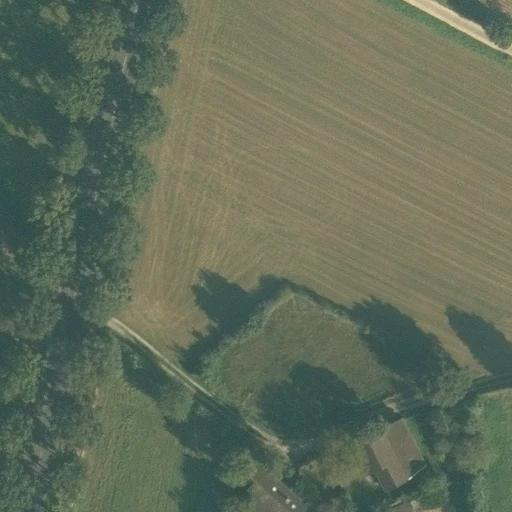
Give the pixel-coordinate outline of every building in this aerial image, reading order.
[(404,422),(385,431),(397,456),(415,447),(416,446),(404,422)] [(354,444),(367,471),(373,468),(397,456),(385,431),(385,430),(354,444)] [(415,447),(397,456),(408,477),(423,464),(415,447)] [(384,490),(408,477),(397,456),(373,468),(384,490)] [(242,498),(257,511),(300,511),(304,508),(258,467),(243,483),(250,489),(242,498)]
